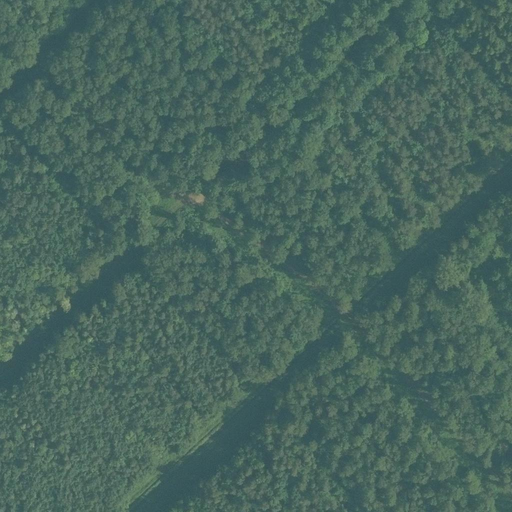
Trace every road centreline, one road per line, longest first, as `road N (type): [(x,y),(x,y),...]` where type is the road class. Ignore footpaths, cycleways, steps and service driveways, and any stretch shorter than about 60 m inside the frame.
road 1 (track): [(511,492),(310,280),(187,199)]
road 2 (track): [(138,511),(349,316)]
road 3 (track): [(0,372),(187,199)]
road 4 (track): [(187,199),(161,193),(65,88),(0,40)]
road 5 (track): [(187,199),(293,94)]
road 6 (track): [(293,94),(394,0)]
